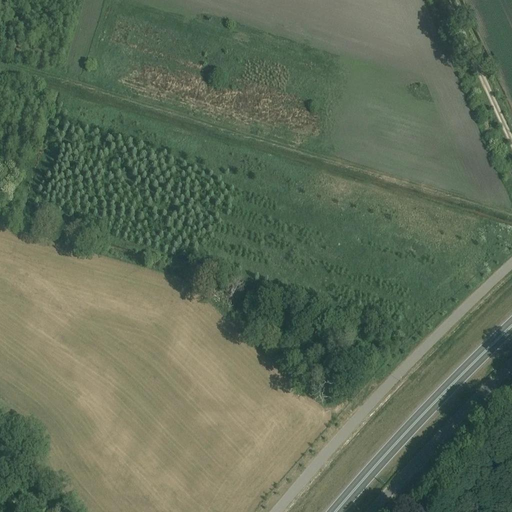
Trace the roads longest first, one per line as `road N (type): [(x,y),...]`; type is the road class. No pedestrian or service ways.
road 1 (unclassified): [(276,511),(384,389),(511,264)]
road 2 (trunk): [(335,511),(511,325)]
road 3 (tertiary): [(511,363),(371,511)]
road 4 (track): [(446,0),(511,139)]
